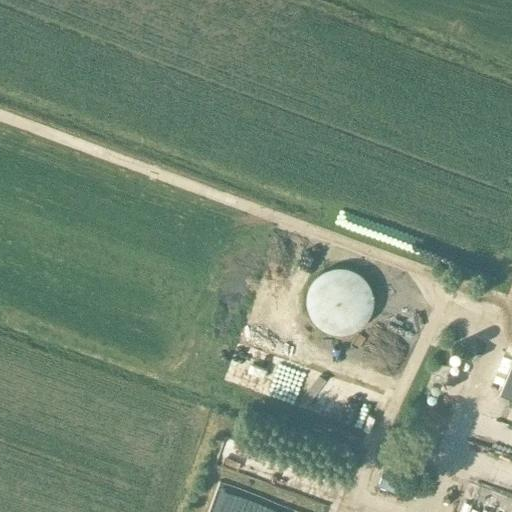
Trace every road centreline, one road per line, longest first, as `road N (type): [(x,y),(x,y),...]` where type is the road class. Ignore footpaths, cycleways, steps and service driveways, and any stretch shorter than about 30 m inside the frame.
road 1 (track): [(511,414),(481,402),(504,305),(0,118)]
road 2 (unknown): [(481,402),(419,511)]
